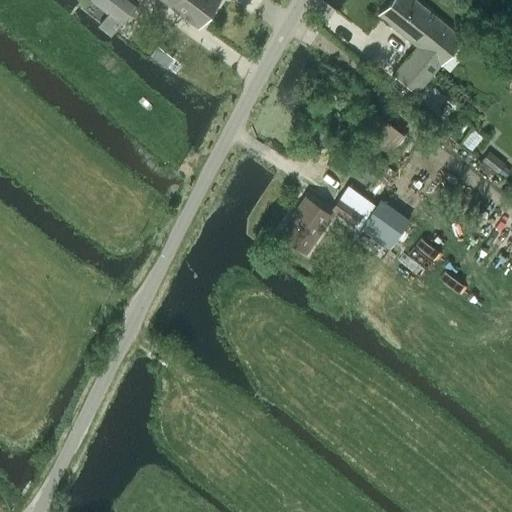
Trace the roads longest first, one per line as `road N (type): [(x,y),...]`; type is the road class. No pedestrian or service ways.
road 1 (unclassified): [(38,511),(302,0)]
road 2 (track): [(299,474),(232,409),(124,337)]
